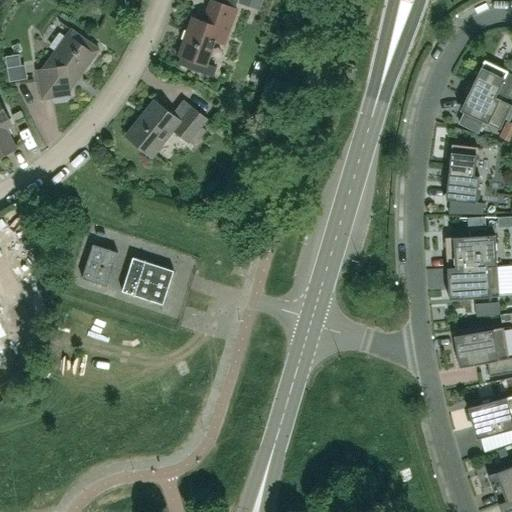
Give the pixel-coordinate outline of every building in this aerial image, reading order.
[(190,18),(176,55),(179,56),(176,64),(211,77),(214,68),(205,65),(213,42),(222,45),(235,10),(209,0),(201,22),(190,18)] [(69,99),(68,95),(70,95),(69,89),(97,50),(83,39),(79,45),(65,35),(41,69),(35,70),(40,100),(52,98),(53,102),(69,99)] [(483,60),(464,98),(458,111),(498,130),(510,105),(493,97),(506,72),(483,60)] [(151,155),(171,131),(186,143),(206,119),(182,100),(168,117),(151,103),(126,134),(151,155)] [(0,108),(0,155),(14,148),(4,128),(9,126),(0,108)] [(450,144),(445,186),(444,200),(475,203),(478,176),(473,176),(476,147),(450,144)] [(445,269),(495,265),(493,235),(443,238),(445,269)] [(105,287),(116,253),(91,245),(80,279),(105,287)] [(161,305),(172,271),(131,258),(120,292),(161,305)] [(495,265),(445,269),(447,300),(497,296),(495,265)] [(91,341),(93,327),(78,325),(77,340),(91,341)] [(501,327),(458,335),(452,336),(457,367),(485,363),(487,377),(511,372),(511,356),(507,358),(501,327)] [(80,357),(84,343),(58,336),(54,350),(80,357)] [(75,375),(64,374),(65,360),(51,359),(48,386),(74,388),(75,375)] [(474,439),(479,438),(511,428),(511,395),(466,408),(474,439)] [(0,505),(25,502),(16,440),(0,441),(0,505)] [(111,442),(112,460),(152,457),(151,440),(111,442)] [(72,479),(108,461),(100,446),(64,463),(72,479)] [(497,504),(511,498),(511,465),(486,475),(497,504)] [(511,511),(511,498),(497,504),(500,511),(511,511)]
